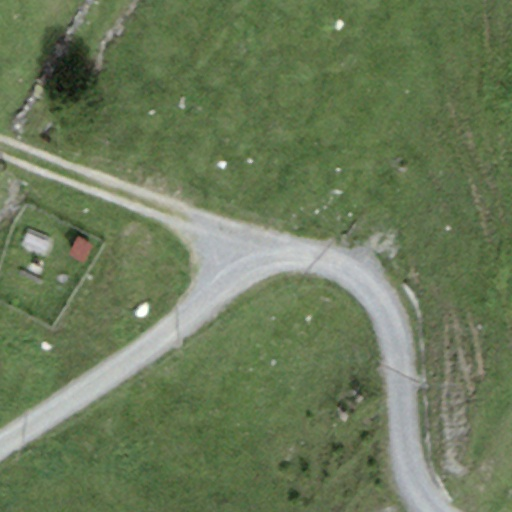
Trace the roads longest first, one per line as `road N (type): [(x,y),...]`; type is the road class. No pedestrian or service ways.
road 1 (track): [(0,442),(280,256)]
road 2 (track): [(433,511),(408,457),(381,304),(357,275),(280,256)]
road 3 (track): [(280,256),(0,151)]
